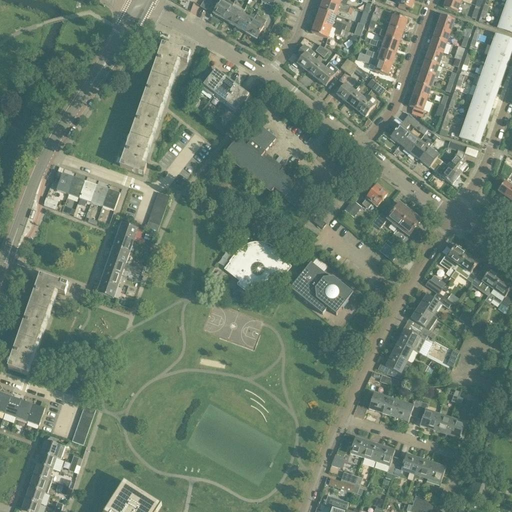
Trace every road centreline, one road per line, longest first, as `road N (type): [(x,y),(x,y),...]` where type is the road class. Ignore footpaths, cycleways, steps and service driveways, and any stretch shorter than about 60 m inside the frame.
road 1 (tertiary): [(0,278),(48,154),(140,3)]
road 2 (residential): [(450,511),(467,463),(341,416)]
road 3 (residential): [(362,153),(398,106),(433,0)]
road 4 (unclassified): [(268,78),(140,3)]
road 5 (residential): [(400,295),(341,416)]
road 6 (unclassified): [(362,153),(268,78)]
